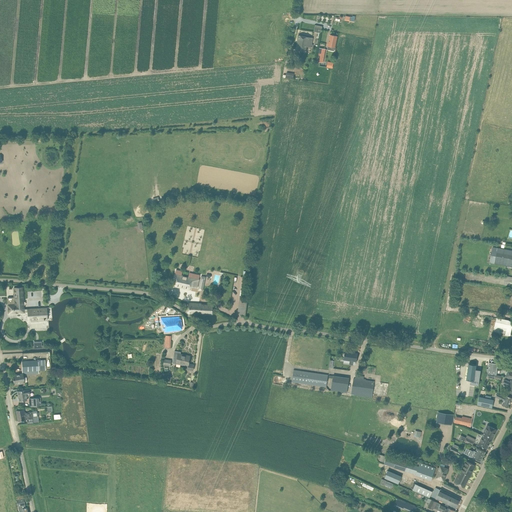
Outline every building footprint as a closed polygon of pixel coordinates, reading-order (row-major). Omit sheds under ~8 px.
[(296,49),(300,50),(306,51),(307,50),(305,49),(306,47),(310,48),(310,47),(313,48),(313,45),(312,44),(313,38),(298,35),(297,43),(296,49)] [(327,48),(330,49),(331,47),(335,47),(337,36),(330,35),(327,48)] [(511,250),(492,247),(489,263),(494,264),(511,266),(511,250)] [(200,275),(189,273),(188,277),(182,275),(182,272),(176,270),(174,281),(173,286),(189,289),(190,286),(197,288),(198,283),(200,275)] [(13,297),(7,298),(8,313),(24,312),(23,309),(22,287),(14,288),(14,294),(13,294),(13,297)] [(213,305),(201,305),(200,304),(188,303),(188,312),(189,313),(212,314),(213,305)] [(31,308),(23,309),(24,312),(28,312),(28,320),(43,319),(45,319),(47,319),(46,309),(30,310),(30,309),(31,309),(31,308)] [(166,318),(166,326),(169,327),(169,332),(184,331),(184,328),(186,328),(185,319),(166,318)] [(496,318),(493,332),(510,335),(510,336),(511,336),(511,332),(511,326),(511,322),(508,320),(496,318)] [(184,357),(184,355),(178,353),(178,351),(174,351),(173,363),(183,365),(183,362),(184,362),(185,360),(183,360),(184,357)] [(356,361),(357,359),(357,354),(345,352),(345,354),(344,354),(343,354),(343,355),(343,356),(343,357),(344,357),(344,360),(350,360),(350,362),(349,364),(353,365),(353,361),(356,361)] [(190,356),(184,355),(184,357),(183,360),(185,360),(184,362),(183,362),(183,365),(188,366),(187,370),(192,371),(193,369),(194,365),(189,364),(190,356)] [(45,360),(37,360),(22,361),(22,374),(23,374),(38,373),(38,370),(45,370),(45,360)] [(497,367),(497,364),(489,362),(488,369),(487,369),(486,373),(495,375),(496,375),(497,367)] [(478,386),(481,370),(475,369),(476,367),(476,365),(468,364),(468,367),(466,380),(470,380),(470,385),(478,386)] [(326,387),(328,375),(294,370),(292,382),(326,387)] [(24,383),(23,377),(23,374),(22,374),(12,375),(14,384),(20,383),(20,384),(24,383)] [(374,381),(365,380),(366,377),(364,377),(364,376),(356,375),(355,379),(354,378),(351,394),(372,397),(374,381)] [(331,390),(347,393),(349,378),(333,376),(331,390)] [(511,380),(510,380),(510,382),(504,379),(502,383),(508,386),(507,388),(509,389),(507,392),(511,394),(511,380)] [(29,389),(17,391),(17,392),(18,392),(19,398),(18,398),(19,401),(27,400),(26,397),(30,396),(29,389)] [(511,398),(507,396),(506,395),(505,397),(497,393),(495,397),(504,401),(502,405),(507,407),(511,398)] [(491,396),(486,395),(485,395),(485,398),(479,397),(477,405),(492,408),(494,400),(490,399),(491,396)] [(38,412),(32,412),(25,413),(25,412),(23,412),(23,407),(18,408),(18,410),(16,411),(18,421),(26,420),(27,424),(32,424),(33,424),(39,423),(38,412)] [(436,423),(452,425),(453,414),(438,412),(436,423)] [(470,427),(472,419),(462,416),(460,425),(470,427)] [(492,440),(497,429),(492,427),(490,426),(487,425),(483,433),(484,434),(483,436),(492,440)] [(492,440),(483,436),(483,437),(482,437),(478,445),(486,449),(489,443),(490,443),(492,440)] [(474,442),(466,437),(464,441),(472,446),(474,442)] [(485,452),(480,449),(477,448),(475,452),(473,451),(472,451),(466,448),(464,453),(476,459),(480,461),(485,452)] [(418,467),(415,465),(386,456),(384,464),(416,474),(418,467)] [(474,465),(466,461),(461,471),(460,471),(454,482),(464,487),(474,465)] [(418,467),(416,474),(415,475),(431,481),(435,469),(435,468),(420,462),(418,467)] [(443,481),(448,469),(440,466),(436,478),(443,481)] [(384,478),(398,483),(401,476),(387,471),(384,478)] [(429,498),(432,491),(415,484),(414,483),(412,487),(413,488),(413,490),(429,498)] [(460,499),(435,487),(431,496),(440,500),(439,502),(442,503),(443,502),(446,503),(446,504),(447,505),(448,506),(449,505),(456,508),(460,499)] [(25,505),(23,498),(23,495),(15,497),(16,500),(18,506),(25,505)] [(453,511),(455,510),(450,508),(447,507),(446,508),(440,505),(440,504),(437,502),(428,498),(424,496),(422,500),(429,504),(428,507),(433,510),(434,508),(443,511),(453,511)] [(403,509),(410,511),(414,511),(417,507),(397,499),(394,506),(403,509)]
